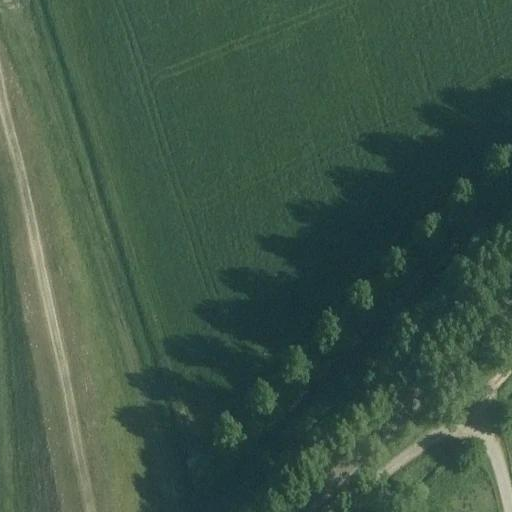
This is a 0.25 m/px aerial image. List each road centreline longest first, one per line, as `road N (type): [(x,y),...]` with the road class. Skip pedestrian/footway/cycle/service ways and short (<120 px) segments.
road 1 (unclassified): [(511,308),(304,511)]
road 2 (unclassified): [(330,511),(453,423)]
